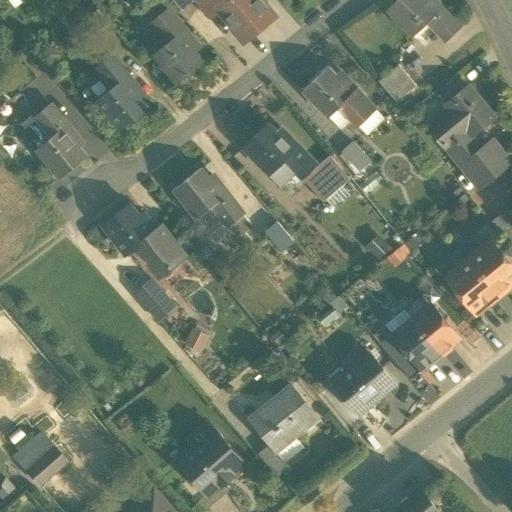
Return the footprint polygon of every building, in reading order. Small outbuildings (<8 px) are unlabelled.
[(172,0),(182,11),(195,0),(194,0),(172,0)] [(194,0),(195,0),(210,19),(219,12),(209,0),(194,0)] [(209,0),(219,12),(244,42),(275,16),(261,0),(209,0)] [(435,28),(447,40),(460,27),(433,0),(429,0),(427,3),(424,0),(398,0),(389,9),(414,35),(428,21),(431,18),(438,25),(435,28)] [(154,54),(177,83),(202,62),(188,44),(193,40),(167,9),(153,20),(163,34),(167,31),(173,38),(169,41),(154,54)] [(428,21),(435,28),(438,25),(431,18),(428,21)] [(163,34),(169,41),(173,38),(167,31),(163,34)] [(97,100),(121,128),(145,108),(131,91),(137,87),(111,55),(96,67),(113,87),(97,100)] [(379,81),(396,101),(415,85),(398,65),(379,81)] [(350,109),(362,121),(375,108),(347,79),(343,84),(328,68),(304,90),(330,116),(340,106),(347,99),(354,106),(350,109)] [(438,95),(446,104),(464,89),(457,80),(438,95)] [(430,129),(445,147),(466,129),(471,135),(472,134),(494,116),(469,85),(464,89),(446,104),(452,112),(430,129)] [(347,99),(340,106),(358,125),(362,121),(350,109),(354,106),(347,99)] [(37,150),(59,178),(85,158),(71,140),(76,136),(51,105),(37,116),(53,137),(37,150)] [(302,179),(317,166),(288,136),(283,140),(268,124),(243,147),(280,186),(295,172),(302,179)] [(483,147),(472,134),(471,135),(466,129),(445,147),(479,189),(511,162),(492,139),(483,147)] [(342,153),(359,171),(370,161),(354,143),(342,153)] [(317,166),(302,179),(323,202),(349,180),(329,156),(317,166)] [(213,207),(230,228),(244,216),(218,183),(213,187),(200,170),(174,191),(198,220),(213,207)] [(126,255),(137,246),(157,231),(156,230),(148,219),(143,223),(130,205),(104,226),(126,255)] [(264,232),(281,252),(293,241),(277,221),(264,232)] [(161,227),(156,230),(157,231),(137,246),(159,274),(168,267),(169,268),(184,257),(161,227)] [(511,265),(490,240),(468,258),(495,292),(501,293),(511,283),(511,265)] [(495,298),(495,292),(468,258),(445,276),(473,311),(479,311),(495,298)] [(136,294),(159,321),(176,307),(152,280),(136,294)] [(430,303),(412,319),(440,354),(459,338),(430,303)] [(386,325),(393,334),(412,319),(404,310),(386,325)] [(457,326),(471,344),(481,337),(466,318),(457,326)] [(440,354),(412,319),(393,334),(422,369),(440,354)] [(194,325),(186,341),(202,350),(211,333),(194,325)] [(332,383),(358,415),(359,414),(358,412),(375,398),(377,400),(395,384),(369,353),(368,354),(371,358),(359,368),(356,364),(332,383)] [(320,394),(352,433),(366,422),(359,414),(358,415),(332,383),(320,394)] [(268,444),(274,452),(275,451),(317,417),(292,386),(249,421),(268,444)] [(184,438),(192,447),(198,447),(215,432),(205,420),(184,438)] [(13,454),(21,463),(49,439),(41,430),(13,454)] [(192,476),(207,493),(220,482),(222,485),(232,476),(230,474),(242,463),(215,432),(198,447),(192,447),(178,460),(192,476)] [(21,463),(27,471),(56,447),(49,439),(21,463)] [(257,453),(277,476),(288,466),(275,451),(274,452),(268,444),(257,453)] [(65,458),(56,447),(27,471),(37,482),(65,458)] [(182,484),(205,511),(228,492),(222,485),(220,482),(207,493),(192,476),(182,484)] [(128,511),(173,511),(154,490),(128,511)] [(438,511),(420,490),(393,511),(438,511)]
